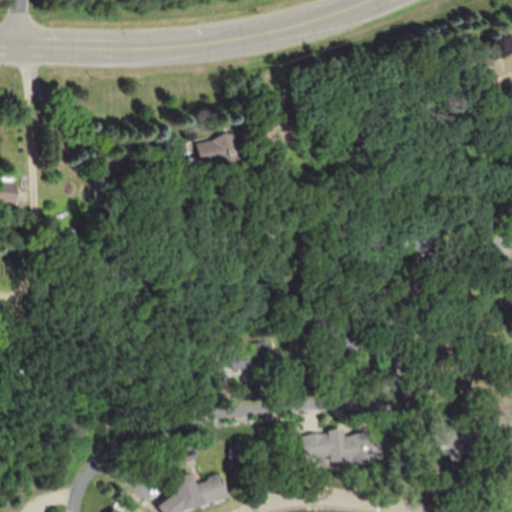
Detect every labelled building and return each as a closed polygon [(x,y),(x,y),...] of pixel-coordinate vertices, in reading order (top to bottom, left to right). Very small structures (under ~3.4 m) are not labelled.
[(489,90),(511,82),(511,52),(480,63),(489,90)] [(197,140),(199,164),(249,159),(247,135),(197,140)] [(115,178),(94,178),(94,201),(115,201),(115,178)] [(0,204),(17,204),(17,181),(0,181),(0,204)] [(233,367),(279,362),(277,341),(231,346),(233,367)] [(394,456),(390,429),(344,435),(343,429),(301,434),(305,458),(329,455),(330,464),(394,456)] [(171,478),(179,510),(227,498),(221,474),(194,480),(192,472),(171,478)]
